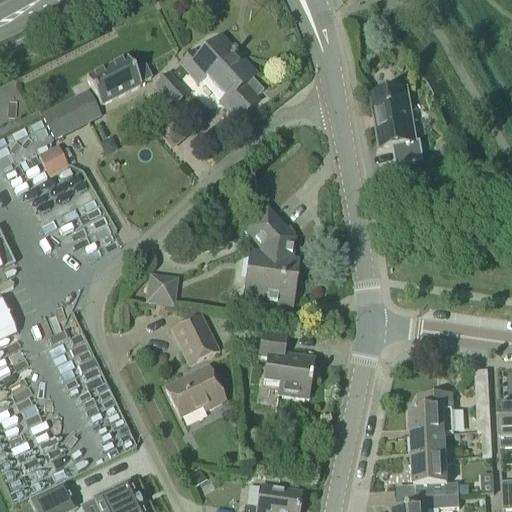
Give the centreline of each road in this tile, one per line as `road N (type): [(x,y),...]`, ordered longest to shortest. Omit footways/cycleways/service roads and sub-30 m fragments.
road 1 (unclassified): [(179,511),(94,336),(100,286),(271,121),(335,101)]
road 2 (tertiary): [(335,101),(371,324)]
road 3 (tertiary): [(371,324),(334,511)]
road 4 (residential): [(371,324),(511,345)]
